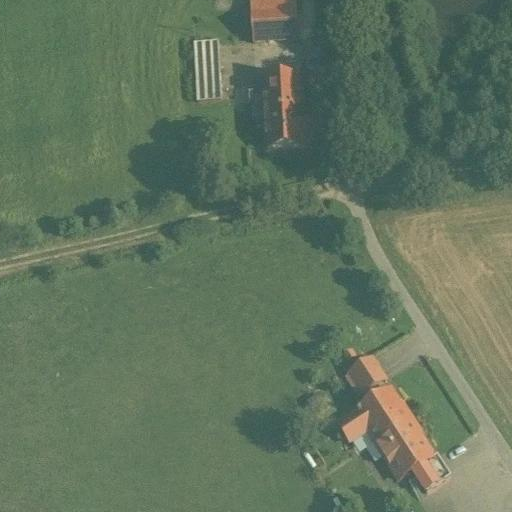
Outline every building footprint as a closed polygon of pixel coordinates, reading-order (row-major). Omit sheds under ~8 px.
[(295,0),(249,0),(252,46),(298,44),(295,0)] [(197,42),(199,100),(226,99),(224,41),(197,42)] [(309,103),(308,72),(265,73),(267,153),(308,152),(307,135),(319,135),(318,102),(309,103)] [(350,378),(363,399),(386,385),(373,364),(350,378)] [(376,447),(410,425),(391,396),(357,418),(376,447)] [(433,463),(410,425),(376,447),(399,485),(413,476),(433,463)] [(433,463),(413,476),(427,497),(450,481),(437,461),(433,463)]
